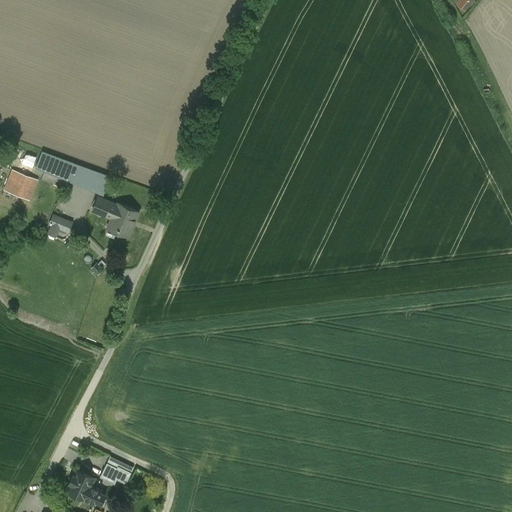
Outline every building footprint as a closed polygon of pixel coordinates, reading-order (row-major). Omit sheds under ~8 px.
[(458,0),(457,2),(465,9),(472,0),(458,0)] [(74,163),(42,152),(36,167),(67,179),(74,163)] [(111,177),(74,163),(67,179),(91,189),(92,188),(97,176),(109,181),(111,177)] [(37,179),(12,169),(4,189),(29,199),(37,179)] [(109,181),(97,176),(92,188),(104,193),(109,181)] [(117,204),(98,196),(92,209),(112,217),(108,227),(128,235),(138,211),(118,202),(117,204)] [(72,222),(53,215),(49,223),(52,224),(48,233),(55,236),(59,227),(68,231),(72,222)] [(96,262),(91,268),(97,274),(103,268),(96,262)] [(117,467),(107,462),(103,469),(118,476),(117,478),(126,483),(131,472),(118,465),(117,467)] [(94,476),(86,473),(77,468),(74,475),(73,474),(69,482),(71,483),(67,490),(84,498),(84,497),(95,502),(101,489),(90,484),(94,476)] [(118,476),(103,469),(100,476),(114,483),(117,478),(118,476)]
